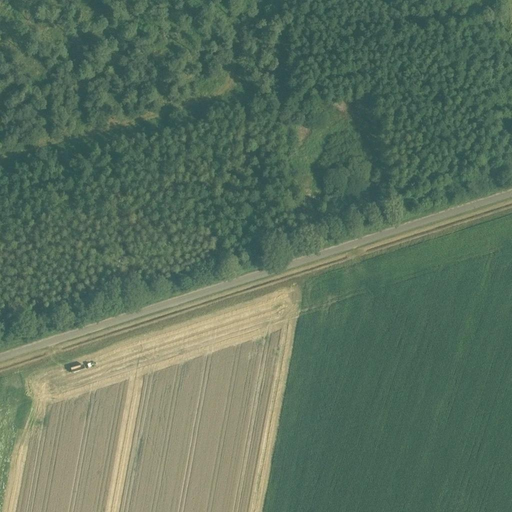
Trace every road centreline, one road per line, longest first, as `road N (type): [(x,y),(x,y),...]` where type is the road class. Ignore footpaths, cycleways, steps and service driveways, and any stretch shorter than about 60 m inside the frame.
road 1 (unclassified): [(0,360),(511,198)]
road 2 (track): [(0,160),(213,97),(229,84),(245,21),(297,0)]
